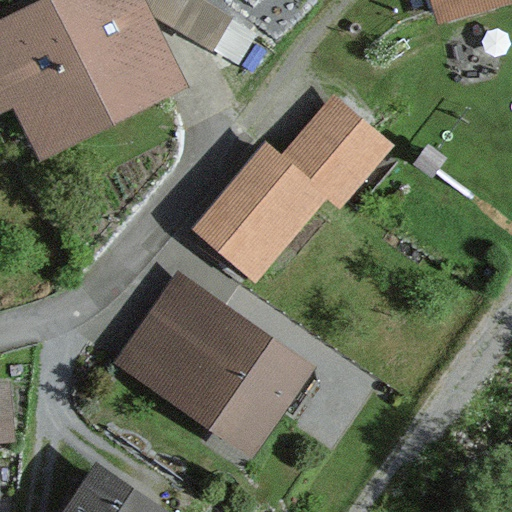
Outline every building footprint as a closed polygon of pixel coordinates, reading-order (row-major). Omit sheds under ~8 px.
[(29,88),(50,131),(157,76),(118,0),(18,0),(0,9),(0,31),(5,41),(0,43),(0,97),(2,101),(29,88)] [(470,12),(467,0),(428,0),(432,12),(449,18),(470,12)] [(338,195),(380,146),(334,106),(292,155),(338,195)] [(253,269),(320,188),(273,150),(206,231),(253,269)] [(135,354),(251,434),(296,369),(179,289),(135,354)] [(72,511),(145,511),(96,478),(72,511)]
